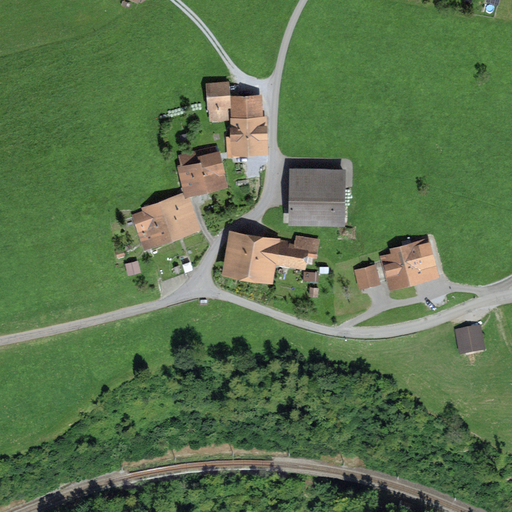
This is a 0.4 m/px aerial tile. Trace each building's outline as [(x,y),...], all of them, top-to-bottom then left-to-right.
[(230,119),(229,105),(231,105),(232,105),(231,93),(230,78),(206,80),(207,106),(209,106),(210,120),(230,119)] [(231,105),(231,114),(230,114),(230,129),(268,128),(268,113),(264,113),(263,92),(231,93),(232,105),(231,105)] [(268,128),(230,129),(231,152),(269,151),(268,128)] [(216,144),(199,148),(208,186),(228,182),(220,147),(217,147),(216,144)] [(184,192),(208,186),(199,148),(179,153),(181,162),(177,163),(184,192)] [(345,220),(346,165),(290,164),(289,219),(345,220)] [(201,225),(190,193),(185,195),(183,189),(159,197),(173,235),(201,225)] [(173,235),(159,197),(142,203),(143,208),(132,212),(144,245),(173,235)] [(280,243),(281,239),(230,230),(222,274),(273,283),(276,266),(280,243)] [(430,235),(401,242),(411,281),(440,273),(430,235)] [(318,258),(320,242),(296,237),(294,245),(280,243),(276,266),(304,271),(307,256),(318,258)] [(390,287),(411,281),(401,242),(390,245),(392,251),(381,254),(390,287)] [(130,275),(142,272),(139,260),(127,264),(130,275)] [(360,286),(381,280),(376,262),(355,268),(360,286)] [(304,283),(319,283),(319,274),(304,273),(304,283)] [(309,297),(318,298),(319,289),(310,288),(309,297)] [(485,347),(481,322),(455,327),(460,352),(485,347)]
